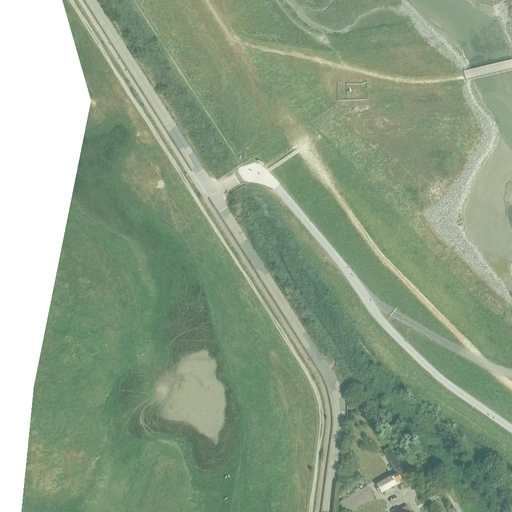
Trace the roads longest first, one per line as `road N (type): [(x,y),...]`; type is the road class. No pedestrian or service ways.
road 1 (unknown): [(71,0),(314,385),(322,433),(311,511)]
road 2 (unclassified): [(91,0),(335,384)]
road 3 (unclassified): [(328,511),(335,384)]
